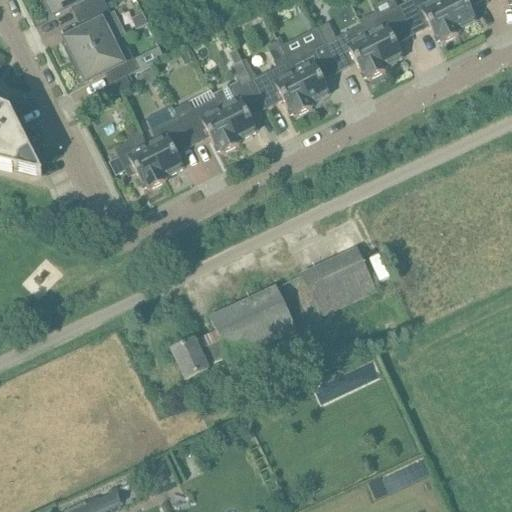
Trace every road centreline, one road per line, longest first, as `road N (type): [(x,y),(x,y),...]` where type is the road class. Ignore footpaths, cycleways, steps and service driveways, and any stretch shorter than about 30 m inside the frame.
road 1 (residential): [(0,9),(122,252),(511,56)]
road 2 (unclassified): [(0,367),(511,119)]
